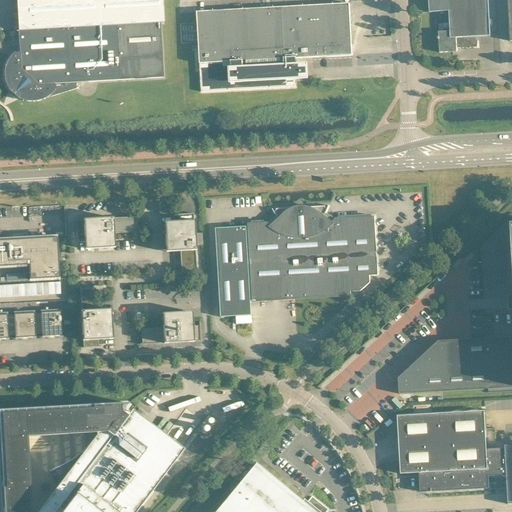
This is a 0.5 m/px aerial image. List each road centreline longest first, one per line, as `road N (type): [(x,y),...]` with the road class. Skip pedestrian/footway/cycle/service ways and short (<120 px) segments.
road 1 (unclassified): [(379,511),(364,462),(341,432),(269,381),(199,370),(0,382)]
road 2 (secondary): [(0,182),(363,160)]
road 3 (unknown): [(378,507),(433,501),(511,509)]
